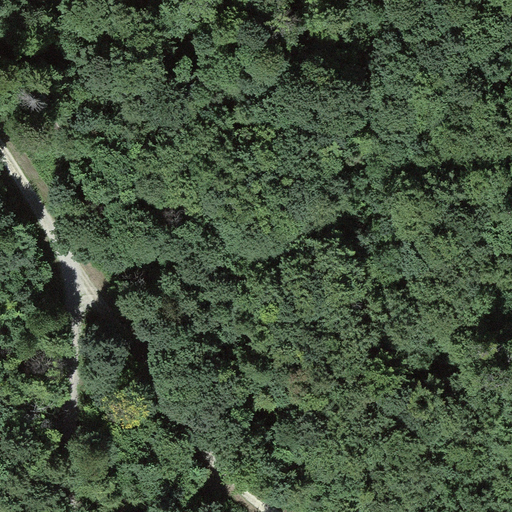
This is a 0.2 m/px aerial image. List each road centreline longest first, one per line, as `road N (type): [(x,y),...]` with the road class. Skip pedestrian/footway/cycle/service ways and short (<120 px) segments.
road 1 (track): [(277,511),(65,250),(0,145)]
road 2 (track): [(65,250),(69,511)]
